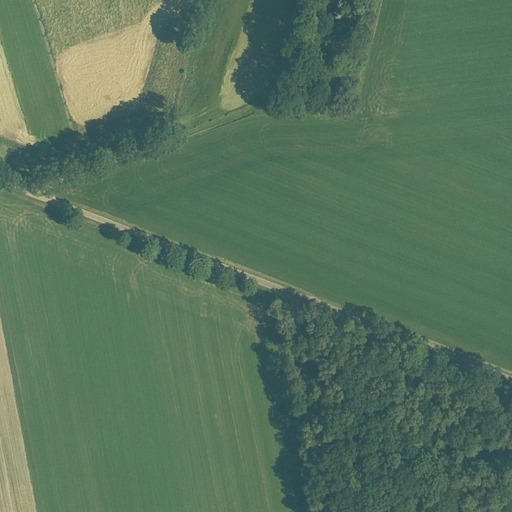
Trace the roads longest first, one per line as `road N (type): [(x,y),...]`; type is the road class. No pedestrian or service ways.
road 1 (track): [(28,191),(260,108),(278,86),(305,0)]
road 2 (residential): [(289,295),(0,181)]
road 3 (residential): [(511,378),(289,295)]
road 4 (residential): [(333,511),(289,295)]
